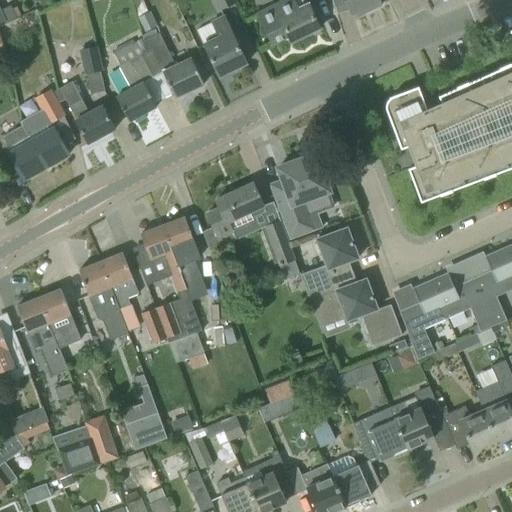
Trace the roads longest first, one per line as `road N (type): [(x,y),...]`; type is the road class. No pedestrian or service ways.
road 1 (residential): [(0,251),(169,147),(326,74)]
road 2 (residential): [(326,74),(388,238),(405,257),(511,217)]
